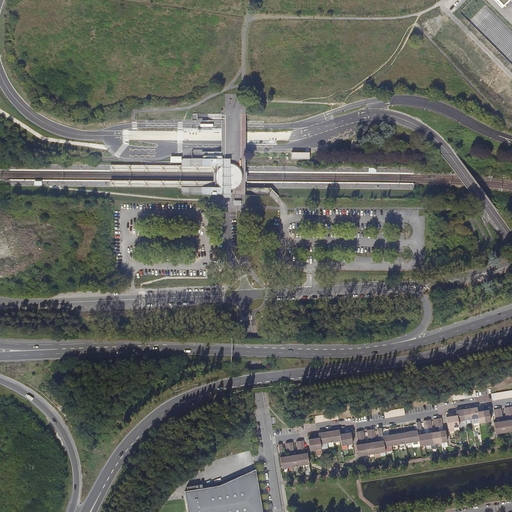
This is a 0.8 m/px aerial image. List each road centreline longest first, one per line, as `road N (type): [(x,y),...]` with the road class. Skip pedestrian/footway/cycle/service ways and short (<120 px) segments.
road 1 (primary): [(106,475),(147,424),(208,390),(444,353),(511,332)]
road 2 (primary): [(389,347),(80,351)]
road 3 (residential): [(266,440),(511,399)]
road 4 (unclassified): [(243,294),(0,300)]
road 5 (unclassified): [(241,99),(239,279)]
road 6 (motorway): [(71,511),(76,468),(63,431),(34,399),(0,380)]
road 7 (unclassified): [(397,286),(243,294)]
road 8 (residential): [(243,294),(266,440)]
road 9 (primary): [(511,312),(389,347)]
